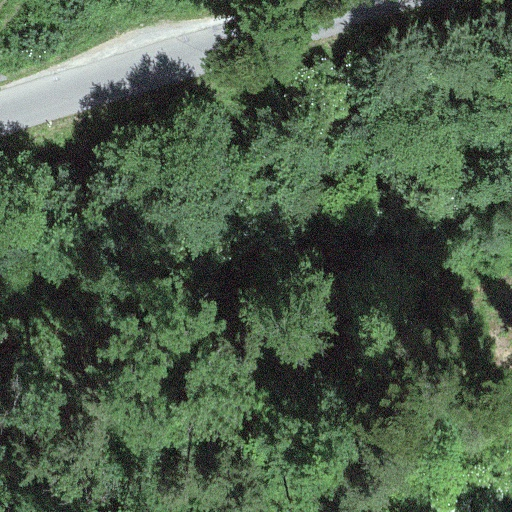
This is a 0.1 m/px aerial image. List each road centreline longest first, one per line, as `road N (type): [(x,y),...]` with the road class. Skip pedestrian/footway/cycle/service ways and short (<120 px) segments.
road 1 (tertiary): [(0,119),(370,0)]
road 2 (track): [(511,420),(319,511)]
